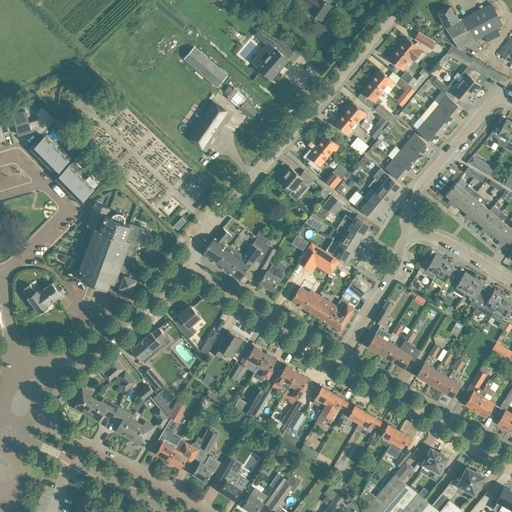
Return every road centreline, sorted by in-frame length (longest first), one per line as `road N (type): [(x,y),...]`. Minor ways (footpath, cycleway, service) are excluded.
road 1 (unclassified): [(189,268),(199,237),(406,0)]
road 2 (residential): [(12,349),(2,271),(67,208),(41,184)]
road 3 (residential): [(511,459),(341,360)]
road 4 (residential): [(409,235),(409,203),(488,104),(511,102)]
road 5 (residential): [(341,360),(189,268)]
road 6 (residential): [(200,511),(81,446),(71,460)]
road 7 (residential): [(341,360),(409,235)]
road 8 (residential): [(48,365),(87,351),(158,291)]
